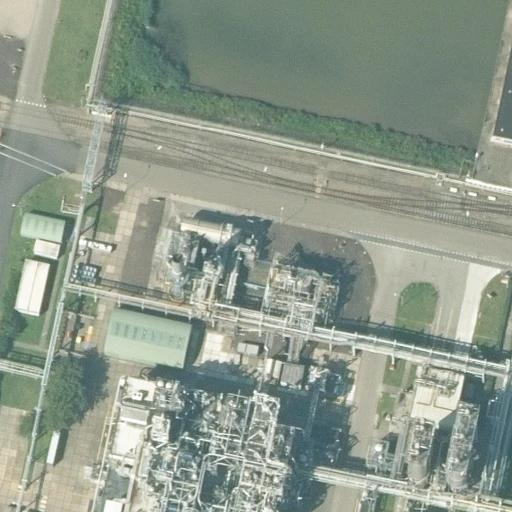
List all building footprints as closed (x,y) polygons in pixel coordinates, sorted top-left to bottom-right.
[(511,49),(492,146),(511,150),(511,49)] [(66,225),(25,216),(21,238),(61,246),(66,225)] [(60,249),(37,244),(34,255),(58,260),(60,249)] [(39,317),(49,269),(26,264),(16,312),(39,317)] [(273,281),(273,282),(273,283),(273,284),(273,285),(274,286),(275,288),(276,289),(278,291),(280,291),(281,291),(282,291),(284,291),(286,291),(287,289),(289,288),(290,286),(290,285),(290,283),(290,282),(290,280),(289,278),(288,277),(287,276),(286,275),(284,275),(282,274),(280,274),(279,275),(277,275),(276,276),(276,277),(275,278),(274,279),(273,281)] [(296,285),(296,287),(296,288),(296,290),(297,291),(297,292),(298,293),(299,294),(300,295),(301,295),(303,296),(305,296),(307,295),(308,294),(309,294),(310,292),(311,291),(312,290),(312,289),(312,287),(312,286),(312,285),(311,284),(311,282),(310,281),(308,280),(307,280),(306,279),(304,279),(303,279),(301,280),(300,280),(299,281),(298,282),(297,283),(296,285)] [(104,356),(183,373),(193,330),(114,313),(104,356)] [(264,363),(261,380),(279,383),(282,366),(264,363)] [(285,368),(281,388),(301,392),(305,372),(285,368)] [(453,436),(464,385),(422,376),(416,401),(398,397),(393,423),(453,436)] [(232,511),(253,417),(128,391),(103,511),(232,511)] [(280,431),(280,429),(280,428),(278,426),(278,425),(276,423),(273,423),(272,422),(270,423),(268,423),(266,425),(265,426),(264,428),(263,430),(263,431),(263,432),(264,434),(265,436),(266,437),(268,439),(270,439),(271,440),(273,439),(275,439),(276,439),(278,437),(279,435),(280,434),(280,433),(280,431)] [(456,440),(456,441),(456,443),(457,445),(457,446),(458,448),(459,449),(461,450),(463,451),(465,451),(467,451),(468,451),(470,450),(472,450),(473,449),(474,448),(475,446),(476,445),(476,443),(476,442),(477,440),(476,439),(476,438),(475,436),(474,435),(473,433),(472,432),(470,431),(468,431),(467,430),(466,430),(464,431),(462,431),(461,432),(459,433),(458,434),(457,435),(457,436),(456,438),(456,440)] [(311,445),(335,450),(338,436),(314,431),(311,445)] [(276,452),(276,450),(275,449),(274,447),(273,446),(271,444),(269,444),(268,443),(266,444),(264,444),(263,444),(261,446),(261,447),(259,449),(259,451),(259,452),(259,453),(259,455),(261,457),(261,458),(263,460),(266,460),(267,461),(269,460),(271,460),(273,458),(275,456),(275,455),(276,454),(276,452)] [(413,457),(413,458),(413,460),(414,462),(415,463),(416,464),(418,465),(419,466),(421,466),(424,467),(425,466),(427,466),(429,465),(430,464),(431,462),(432,461),(432,460),(433,458),(433,456),(433,454),(432,452),(431,451),(430,449),(429,448),(426,447),(424,446),(422,446),(420,447),(418,447),(416,449),(415,450),(414,451),(413,453),(413,454),(413,455),(413,457)] [(298,456),(298,454),(297,453),(296,451),(295,450),(293,449),(291,448),(290,448),(288,448),(287,448),(285,449),(284,450),(283,451),(282,453),(281,455),(281,456),(281,458),(282,460),(283,462),(284,463),(286,464),(288,465),(289,465),(291,465),(292,464),(293,464),(295,463),(297,461),(297,460),(298,459),(298,456)] [(453,467),(453,468),(454,469),(455,471),(456,472),(457,473),(459,474),(461,475),(463,475),(465,475),(467,475),(469,474),(470,473),(471,471),(472,470),(473,468),(473,467),(473,465),(473,463),(472,461),(472,460),(471,458),(469,457),(467,456),(465,456),(464,455),(462,455),(459,456),(458,457),(456,458),(455,460),(454,462),(453,463),(453,465),(453,467)] [(272,473),(271,471),(271,470),(270,468),(269,467),(267,466),(265,465),(264,465),(261,465),(259,466),(257,467),(257,468),(255,470),(255,472),(255,473),(255,475),(255,477),(257,479),(257,480),(259,481),(262,482),(263,482),(265,482),(267,481),(269,480),(271,478),(271,477),(271,476),(272,473)] [(292,477),(292,475),(292,474),(290,472),(290,471),(288,470),(286,469),(284,469),(282,469),(281,469),(280,470),(278,471),(277,472),(276,474),(275,476),(275,477),(275,479),(276,481),(277,483),(278,484),(280,485),(282,486),(283,486),(286,486),(287,485),(288,485),(290,484),(291,482),(292,481),(292,480),(292,477)] [(408,481),(408,483),(408,484),(409,486),(409,487),(411,489),(412,490),(414,491),(415,491),(417,491),(419,491),(420,491),(422,490),(424,489),(425,487),(425,486),(426,485),(426,484),(426,482),(426,481),(426,479),(425,479),(424,477),(423,476),(422,475),(421,474),(419,474),(417,473),(415,474),(413,474),(412,475),(411,476),(410,477),(409,479),(408,480),(408,481)] [(447,489),(447,491),(447,492),(448,493),(449,494),(450,496),(452,497),(453,498),(455,499),(457,499),(459,499),(461,498),(463,497),(464,496),(465,495),(466,493),(467,492),(467,491),(467,490),(467,488),(467,486),(466,485),(466,483),(465,482),(464,481),(462,480),(460,479),(458,479),(456,479),(453,479),(452,480),(450,481),(449,483),(448,485),(447,486),(447,487),(447,489)] [(267,495),(267,492),(266,490),(265,488),(263,487),(260,486),(258,485),(256,485),(253,486),(251,488),(250,490),(248,492),(248,495),(248,497),(249,500),(251,502),(253,503),(255,504),(257,505),(260,504),(262,504),(264,502),(266,500),(267,498),(267,495)] [(289,499),(289,497),(288,495),(286,493),(284,491),(282,490),(279,490),(277,490),(275,491),(273,492),(271,494),(270,497),(270,499),(270,502),(271,504),(272,506),(274,508),(277,509),(279,509),(281,509),(284,508),(286,506),(287,504),(288,502),(289,499)]
